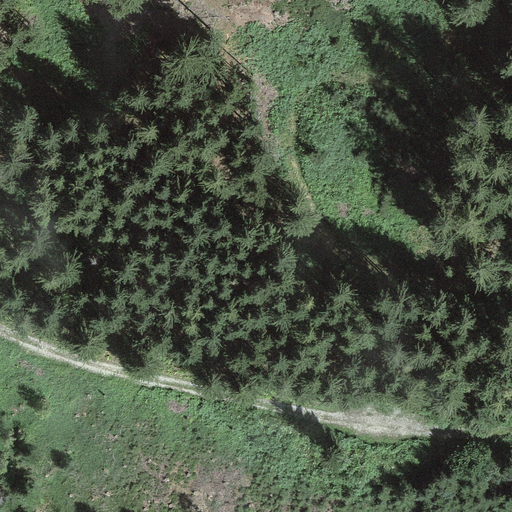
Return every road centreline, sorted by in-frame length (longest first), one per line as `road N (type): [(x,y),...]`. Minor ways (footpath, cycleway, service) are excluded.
road 1 (track): [(0,62),(161,148),(243,205),(361,258),(511,292)]
road 2 (track): [(0,328),(46,350),(245,402),(401,430),(511,429)]
